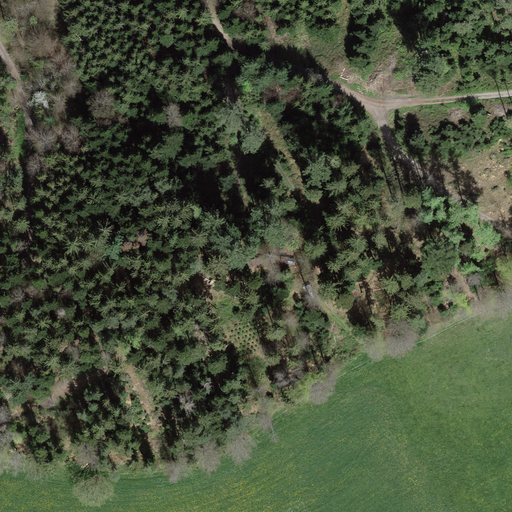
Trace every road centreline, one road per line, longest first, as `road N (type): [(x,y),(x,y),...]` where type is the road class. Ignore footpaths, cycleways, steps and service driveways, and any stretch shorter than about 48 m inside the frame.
road 1 (track): [(0,418),(97,376),(157,328),(214,249),(235,195),(236,112),(220,35)]
road 2 (track): [(201,0),(220,35),(336,82),(364,102),(416,173),(487,222),(511,229)]
road 3 (track): [(0,54),(23,91),(32,149),(32,228),(0,306)]
road 4 (track): [(364,102),(511,93)]
